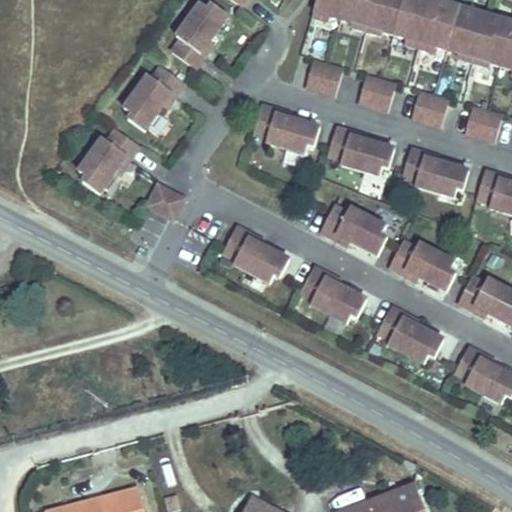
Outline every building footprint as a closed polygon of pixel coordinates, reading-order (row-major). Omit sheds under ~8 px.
[(230,0),(242,9),(248,0),(230,0)] [(511,10),(476,0),(318,0),(317,5),(333,10),(334,6),(358,12),(356,17),(385,26),(387,21),(410,28),(409,33),(438,41),(440,37),(464,44),(463,49),(492,57),(493,53),(511,58),(511,10)] [(211,45),(230,18),(213,6),(210,11),(202,6),(178,39),(182,42),(173,54),(198,72),(207,59),(203,56),(211,45)] [(207,59),(215,48),(211,45),(203,56),(207,59)] [(338,96),(345,70),(315,62),(308,88),(338,96)] [(166,108),(174,97),(178,100),(187,86),(162,69),(154,82),(150,79),(126,112),(134,118),(131,124),(147,135),(166,108)] [(391,111),(398,85),(368,76),(360,103),(391,111)] [(444,125),(452,99),(421,91),(414,118),(444,125)] [(171,111),(178,100),(174,97),(166,108),(171,111)] [(498,140),(505,114),(475,105),(468,131),(498,140)] [(318,147),(324,127),(292,119),(279,116),(280,111),(264,106),(257,136),(271,140),(270,144),(309,155),(312,145),(318,147)] [(292,119),(293,114),(280,111),(279,116),(292,119)] [(393,168),(399,148),(367,139),(354,136),(355,131),(339,127),(331,156),(346,160),(345,165),(384,175),(387,166),(393,168)] [(367,139),(368,134),(355,131),(354,136),(367,139)] [(122,172),(129,161),(133,164),(143,150),(118,133),(110,145),(106,143),(82,176),(90,182),(87,187),(103,199),(122,172)] [(468,188),(473,168),(441,160),(429,157),(430,152),(414,148),(406,177),(421,180),(420,185),(459,196),(462,186),(468,188)] [(441,160),(442,155),(430,152),(429,157),(441,160)] [(126,175),(133,164),(129,161),(122,172),(126,175)] [(511,179),(503,177),(504,172),(488,167),(481,197),(496,201),(494,205),(511,209),(511,179)] [(172,219),(184,197),(156,182),(144,205),(172,219)] [(391,226),(354,207),(352,212),(339,205),(325,232),(340,240),(342,235),(383,256),(392,238),(387,234),(391,226)] [(265,246),(253,240),(255,236),(241,228),(227,255),(241,262),(238,267),(275,285),(280,276),(285,279),(295,261),(265,246)] [(354,241),(342,235),(340,240),(351,246),(354,241)] [(265,246),(267,242),(255,236),(253,240),(265,246)] [(453,291),(462,272),(456,269),(461,260),(424,242),(422,247),(408,240),(394,267),(409,274),(411,270),(423,276),(453,291)] [(344,285),(332,279),(334,275),(319,267),(306,294),(319,301),(317,305),(354,324),(358,315),(364,318),(373,299),(344,285)] [(421,280),(423,276),(411,270),(409,274),(421,280)] [(511,285),(493,277),(491,281),(477,274),(464,301),(479,308),(481,304),(493,310),(511,319),(511,285)] [(344,285),(346,281),(334,275),(332,279),(344,285)] [(490,315),(493,310),(481,304),(479,308),(490,315)] [(421,324),(410,318),(412,314),(397,306),(383,333),(397,340),(395,344),(431,362),(436,354),(442,357),(451,338),(421,324)] [(421,324),(424,319),(412,314),(410,318),(421,324)] [(490,352),(475,344),(461,372),(475,379),(473,383),(509,401),(511,395),(511,369),(499,363),(487,357),(490,352)] [(502,358),(490,352),(487,357),(499,363),(502,358)] [(425,511),(416,488),(356,511),(425,511)] [(149,511),(143,490),(58,511),(149,511)] [(272,511),(250,502),(245,511),(272,511)]
